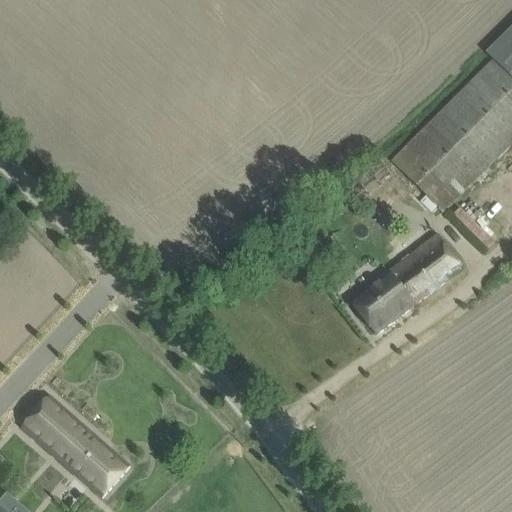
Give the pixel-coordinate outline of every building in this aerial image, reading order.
[(511,145),(511,31),(488,56),(494,62),(393,164),(444,214),(511,145)] [(383,189),(394,180),(379,162),(346,188),(365,212),(387,194),(383,189)] [(490,249),(497,242),(462,208),(455,216),(490,249)] [(366,291),(351,303),(376,337),(392,325),(451,280),(464,270),(438,236),(366,291)] [(130,469),(50,399),(22,430),(102,500),(130,469)]
